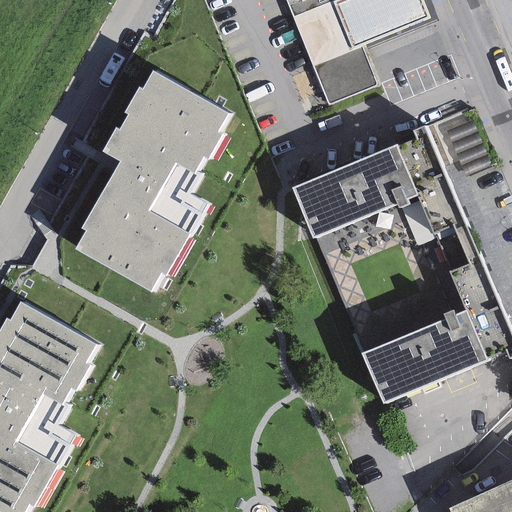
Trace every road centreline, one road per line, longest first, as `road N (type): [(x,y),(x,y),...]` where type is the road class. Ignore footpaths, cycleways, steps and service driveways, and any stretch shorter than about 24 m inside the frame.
road 1 (residential): [(0,234),(135,0)]
road 2 (primary): [(511,111),(465,0)]
